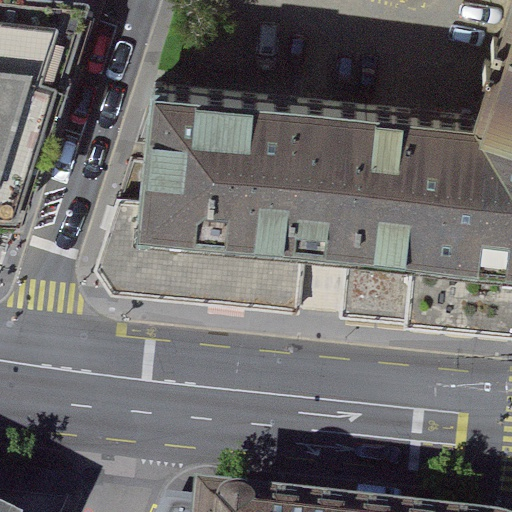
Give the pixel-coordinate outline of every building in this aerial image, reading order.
[(0,0),(0,216),(23,219),(58,118),(91,0),(0,0)] [(511,71),(498,121),(511,146),(511,71)] [(511,146),(498,121),(161,80),(146,202),(124,199),(101,273),(117,293),(511,335),(511,146)] [(0,511),(66,511),(74,497),(0,489),(0,511)] [(374,511),(202,494),(200,511),(374,511)]
